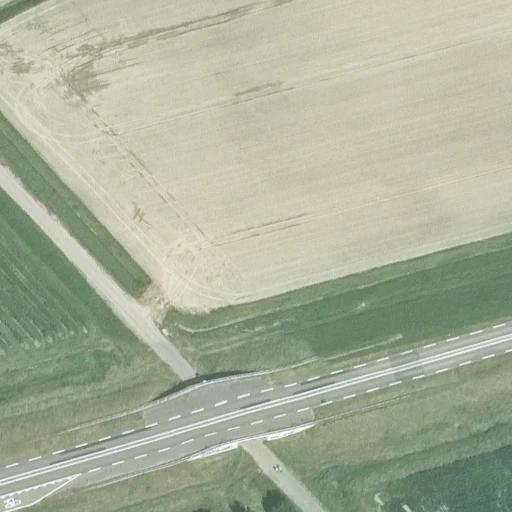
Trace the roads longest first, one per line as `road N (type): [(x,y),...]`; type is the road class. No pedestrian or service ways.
road 1 (secondary): [(0,484),(511,337)]
road 2 (unclassified): [(316,511),(0,178)]
